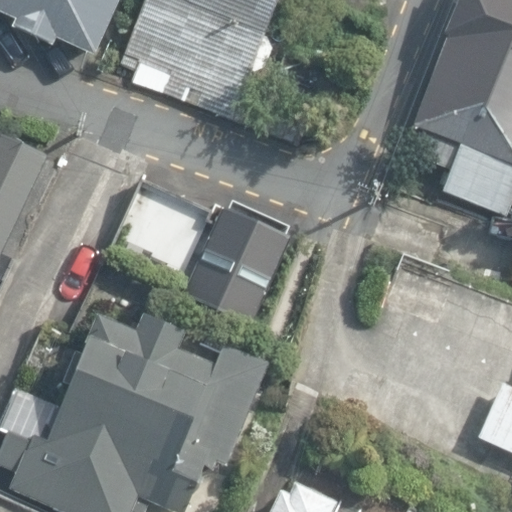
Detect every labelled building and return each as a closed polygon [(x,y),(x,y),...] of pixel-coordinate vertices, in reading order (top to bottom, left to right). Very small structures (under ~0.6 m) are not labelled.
[(53,39),(93,57),(119,0),(0,0),(0,11),(17,19),(13,28),(50,45),(53,39)] [(127,84),(294,150),(307,117),(242,91),(278,0),(147,0),(121,67),(132,71),(127,84)] [(507,218),(511,205),(511,0),(457,0),(443,36),(447,37),(411,128),(420,131),(411,154),(452,171),(443,193),(507,218)] [(0,278),(5,267),(0,265),(0,235),(38,155),(0,137),(0,278)] [(114,246),(188,276),(214,211),(140,181),(114,246)] [(465,223),(408,200),(391,241),(453,262),(465,223)] [(233,208),(227,205),(187,294),(255,324),(295,233),(288,230),(290,225),(236,201),(233,208)] [(9,488),(62,511),(132,511),(138,498),(170,511),(185,511),(203,469),(212,472),(218,459),(227,463),(268,363),(223,345),(214,365),(178,350),(185,333),(142,315),(136,331),(96,315),(79,357),(74,355),(62,387),(68,389),(61,408),(18,390),(1,431),(6,433),(0,446),(0,467),(15,473),(9,488)] [(476,436),(511,453),(511,383),(511,386),(502,382),(476,436)] [(339,511),(332,508),(335,502),(294,483),(288,496),(278,491),(268,511),(339,511)]
